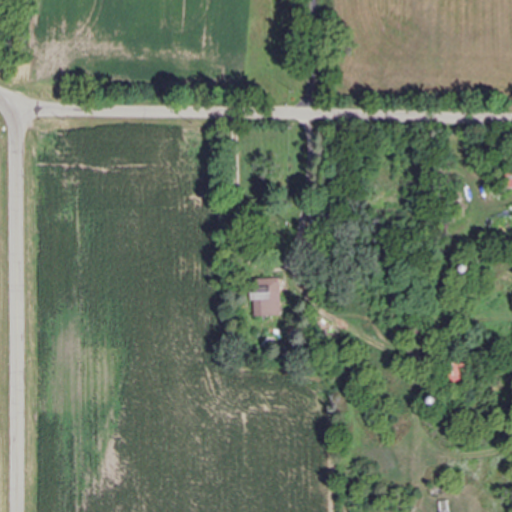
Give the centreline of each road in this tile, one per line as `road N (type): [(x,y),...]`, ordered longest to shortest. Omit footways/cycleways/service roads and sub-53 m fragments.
road 1 (residential): [(18,108),(511,122)]
road 2 (residential): [(18,511),(18,108)]
